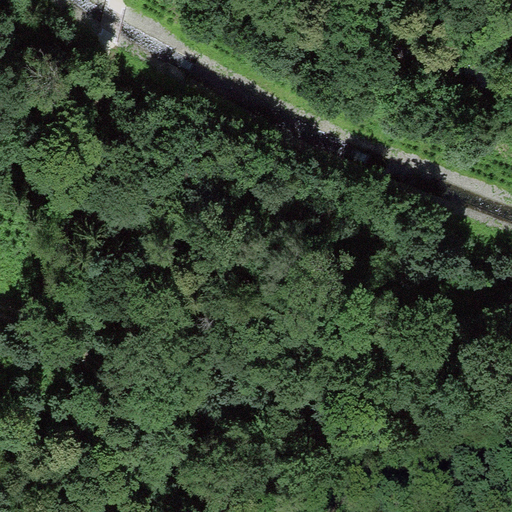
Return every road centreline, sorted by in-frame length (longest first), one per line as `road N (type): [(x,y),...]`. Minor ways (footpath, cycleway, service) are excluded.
road 1 (track): [(117,0),(36,324)]
road 2 (track): [(229,511),(89,355),(0,311)]
